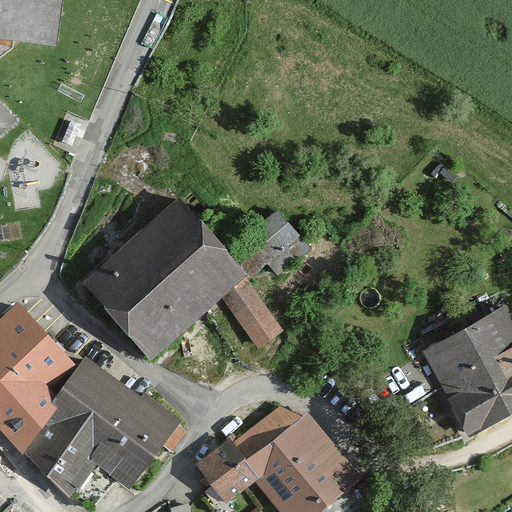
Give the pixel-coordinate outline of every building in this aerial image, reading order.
[(0,0),(0,37),(52,44),(57,0),(0,0)] [(202,202),(107,285),(178,367),(246,307),(286,352),(310,331),(270,284),(286,270),(297,283),(328,256),(297,220),(251,259),(202,202)] [(17,303),(0,319),(0,417),(25,443),(93,505),(113,474),(132,485),(179,420),(143,395),(138,401),(86,358),(76,367),(17,303)] [(511,315),(506,304),(422,353),(471,438),(511,414),(511,315)] [(315,511),(362,472),(307,409),(247,460),(262,478),(291,511),(315,511)] [(247,460),(229,439),(195,468),(229,507),(262,478),(247,460)] [(193,511),(191,500),(174,504),(175,511),(193,511)]
